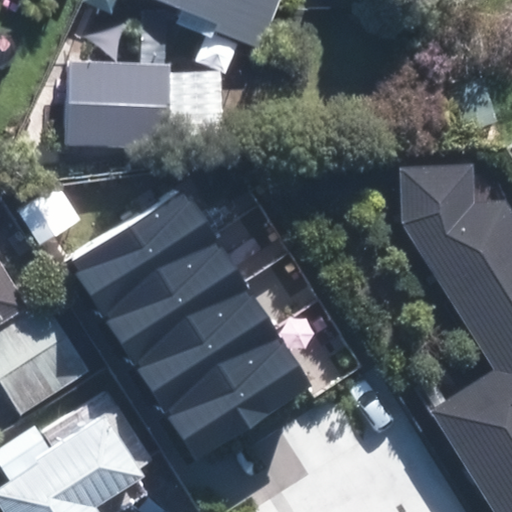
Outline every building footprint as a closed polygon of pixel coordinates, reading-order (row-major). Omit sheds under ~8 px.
[(266,45),(284,0),(174,0),(224,20),(221,27),(266,45)] [(175,62),(73,57),(70,140),(172,145),(175,62)] [(426,251),(501,364),(432,410),(499,511),(511,511),(511,202),(509,197),(478,199),(477,161),(404,164),(407,218),(426,251)] [(189,194),(71,265),(98,309),(216,239),(189,194)] [(216,239),(98,309),(125,354),(243,284),(216,239)] [(0,249),(0,321),(32,302),(0,249)] [(243,284),(125,354),(154,403),(276,330),(247,282),(243,284)] [(50,301),(0,330),(0,374),(23,412),(92,370),(50,301)] [(309,385),(276,330),(154,403),(187,458),(309,385)] [(141,476),(104,416),(32,461),(34,465),(0,485),(0,502),(6,511),(99,511),(95,505),(141,476)]
